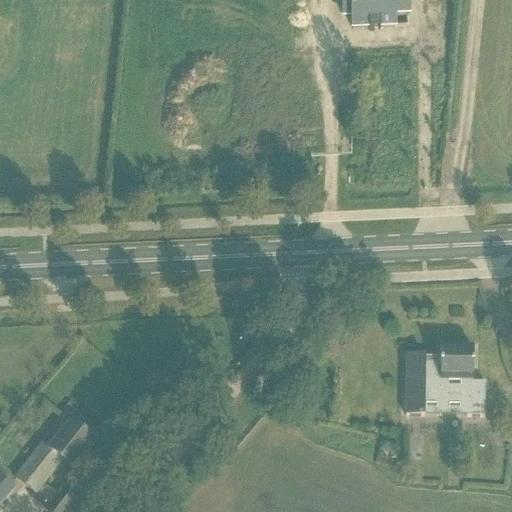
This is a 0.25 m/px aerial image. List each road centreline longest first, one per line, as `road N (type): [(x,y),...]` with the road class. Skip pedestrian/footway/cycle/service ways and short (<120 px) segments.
road 1 (primary): [(0,269),(511,244)]
road 2 (track): [(309,283),(273,349),(122,511)]
